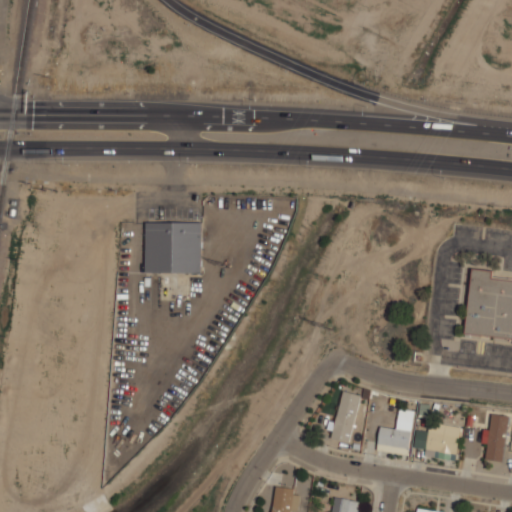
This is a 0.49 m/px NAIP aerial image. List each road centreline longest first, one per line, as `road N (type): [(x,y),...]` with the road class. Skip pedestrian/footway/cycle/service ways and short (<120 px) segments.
road 1 (primary): [(9,146),(261,150),(511,169)]
road 2 (primary): [(511,134),(338,118),(14,114)]
road 3 (primary): [(511,129),(316,78),(235,42),(170,0)]
road 4 (residential): [(275,429),(299,450),(382,476),(511,494)]
road 5 (residential): [(511,388),(389,374),(354,365),(332,343)]
